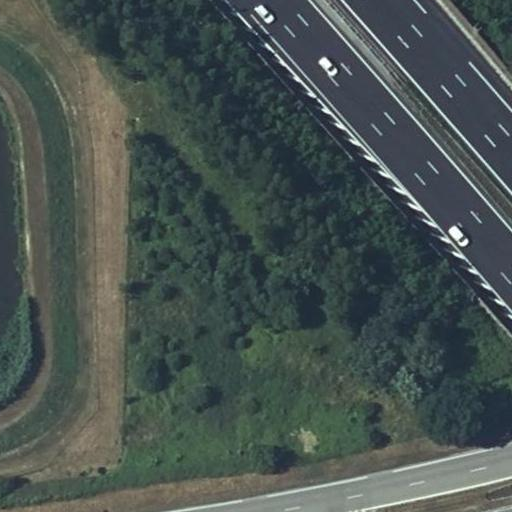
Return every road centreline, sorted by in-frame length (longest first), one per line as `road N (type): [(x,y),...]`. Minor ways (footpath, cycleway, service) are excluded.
road 1 (track): [(480,392),(113,0)]
road 2 (motorway): [(272,0),(511,272)]
road 3 (primary): [(511,456),(303,497)]
road 4 (motorway): [(511,157),(373,0)]
